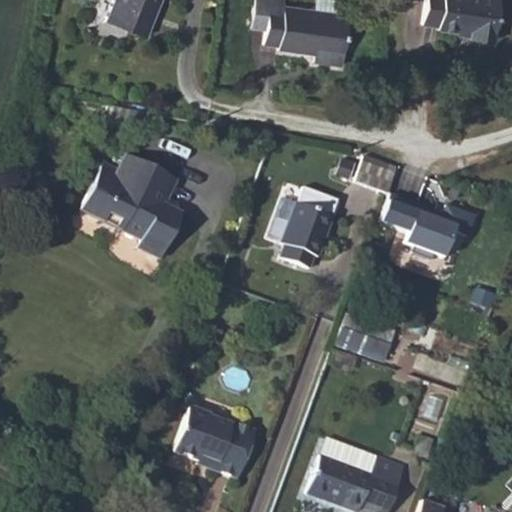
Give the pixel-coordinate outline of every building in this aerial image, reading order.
[(91,0),(90,2),(129,20),(138,0),(91,0)] [(242,0),(240,15),(254,18),(251,33),(266,36),(265,39),(330,51),(338,7),(299,0),(242,0)] [(410,0),(406,31),(425,33),(424,36),(453,40),(452,43),(478,47),(484,0),(410,0)] [(140,119),(105,109),(101,123),(135,133),(140,119)] [(354,181),(385,192),(394,165),(363,155),(354,181)] [(112,188),(98,181),(74,229),(126,255),(122,262),(145,273),(167,229),(148,219),(161,193),(119,172),(112,188)] [(280,256),(311,267),(315,253),(320,255),(333,215),(330,214),(336,197),(303,186),(297,203),(295,202),(282,240),(285,241),(280,256)] [(454,224),(415,212),(387,203),(375,223),(405,234),(403,242),(442,257),(454,224)] [(332,331),(327,346),(375,362),(380,347),(332,331)] [(205,424),(184,416),(166,462),(194,473),(196,465),(212,471),(208,480),(231,489),(250,440),(226,431),(224,434),(204,426),(205,424)] [(321,442),(314,459),(367,477),(373,460),(321,442)] [(367,477),(314,459),(302,496),(349,511),(355,511),(356,509),(364,511),(384,511),(399,468),(373,460),(367,477)]
